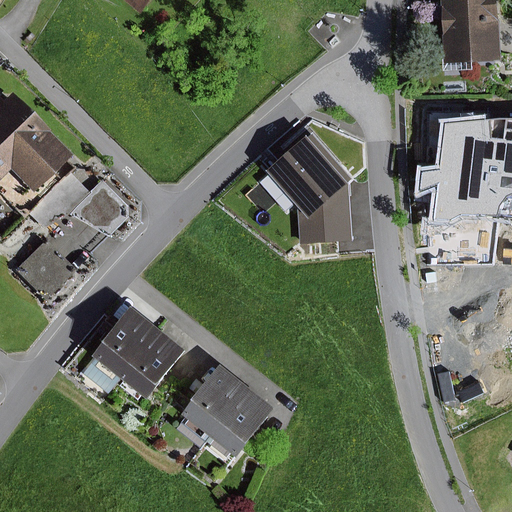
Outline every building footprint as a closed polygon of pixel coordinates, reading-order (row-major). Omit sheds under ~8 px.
[(128,0),(146,14),(157,0),(128,0)] [(511,38),(506,39),(504,0),(445,0),(448,52),(445,52),(446,71),(475,70),(474,63),(508,61),(507,51),(511,50),(511,38)] [(341,43),(336,37),(329,42),(334,48),(341,43)] [(0,181),(12,170),(34,193),(73,156),(51,132),(52,131),(15,92),(7,100),(0,93),(0,181)] [(511,119),(497,119),(444,124),(439,171),(423,174),(421,192),(438,185),(433,220),(448,222),(462,216),(511,218),(511,119)] [(350,180),(310,133),(265,171),(297,209),(300,245),(351,242),(347,183),(350,180)] [(90,193),(71,173),(30,213),(45,228),(64,219),(69,214),(90,193)] [(17,177),(9,185),(18,194),(26,186),(17,177)] [(103,180),(90,193),(69,214),(109,238),(135,212),(103,180)] [(77,271),(47,240),(16,270),(46,300),(77,271)] [(166,328),(140,307),(86,374),(112,395),(127,378),(166,328)] [(166,328),(127,378),(156,400),(195,350),(166,328)] [(254,387),(229,367),(188,416),(192,419),(186,426),(208,444),(215,435),(254,387)] [(199,398),(209,386),(198,377),(189,389),(199,398)] [(282,410),(254,387),(215,435),(221,439),(217,445),(234,458),(239,452),(244,456),(282,410)]
